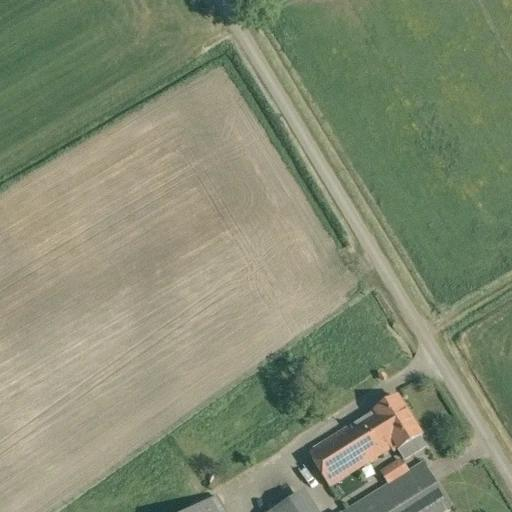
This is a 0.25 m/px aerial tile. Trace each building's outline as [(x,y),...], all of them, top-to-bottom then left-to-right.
[(308,454),(329,488),(395,447),(397,450),(399,449),(406,460),(429,446),(399,398),(308,454)] [(388,484),(343,511),(446,511),(452,509),(423,463),(409,471),(398,478),(388,484)] [(398,478),(392,468),(382,474),(388,484),(398,478)] [(317,511),(305,492),(272,511),(317,511)] [(225,511),(216,498),(192,511),(225,511)]
